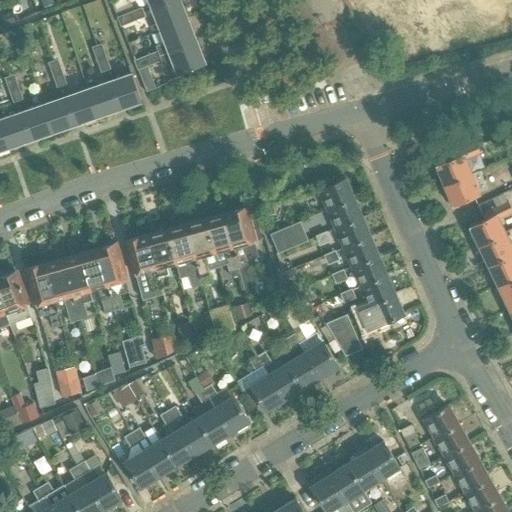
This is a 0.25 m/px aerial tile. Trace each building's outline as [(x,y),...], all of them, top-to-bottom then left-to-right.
[(149,0),(152,9),(173,0),(149,0)] [(161,30),(188,19),(180,0),(173,0),(152,9),(161,30)] [(442,0),(451,17),(487,0),(442,0)] [(129,12),(133,21),(145,16),(141,7),(129,12)] [(2,14),(5,25),(15,22),(11,11),(2,14)] [(121,26),(133,21),(129,12),(117,17),(121,26)] [(156,46),(158,51),(159,55),(196,41),(188,19),(161,30),(166,42),(156,46)] [(159,55),(161,60),(163,65),(173,61),(178,74),(205,63),(196,41),(159,55)] [(96,59),(106,56),(101,43),(92,47),(96,59)] [(146,56),(150,64),(161,60),(159,55),(158,51),(146,56)] [(106,56),(96,59),(101,72),(110,69),(106,56)] [(138,69),(150,64),(146,56),(135,60),(138,69)] [(52,75),(62,71),(58,59),(48,62),(52,75)] [(62,71),(52,75),(57,87),(66,84),(62,71)] [(9,90),(18,87),(14,74),(4,77),(9,90)] [(110,81),(119,107),(141,99),(132,74),(110,81)] [(144,82),(145,85),(147,91),(158,88),(156,81),(155,78),(144,82)] [(96,115),(119,107),(110,81),(88,89),(96,115)] [(18,87),(9,90),(13,103),(23,99),(18,87)] [(66,96),(75,123),(96,115),(88,89),(66,96)] [(53,130),(75,123),(66,96),(44,104),(53,130)] [(22,112),(31,138),(53,130),(44,104),(22,112)] [(9,145),(31,138),(22,112),(0,119),(9,145)] [(0,119),(0,148),(9,145),(0,119)] [(471,174),(471,173),(465,159),(479,153),(475,143),(449,154),(451,158),(435,165),(444,185),(471,174)] [(452,206),(457,203),(480,194),(478,192),(487,188),(480,170),(471,173),(471,174),(444,185),(452,206)] [(328,209),(352,198),(344,179),(319,190),(328,209)] [(335,225),(336,228),(342,225),(360,217),(352,198),(328,209),(335,225)] [(265,216),(275,213),(272,201),(262,204),(265,216)] [(478,245),(505,232),(499,218),(511,211),(511,210),(508,203),(483,215),(484,219),(470,226),(469,224),(468,224),(478,245)] [(244,208),(223,213),(226,225),(237,268),(239,274),(240,274),(244,290),(253,287),(247,265),(248,265),(246,259),(259,256),(254,240),(260,239),(254,210),(245,212),(244,208)] [(237,268),(226,225),(223,213),(204,218),(206,225),(213,252),(217,266),(226,263),(230,277),(239,274),(237,268)] [(344,247),(369,236),(364,225),(360,217),(342,225),(336,228),(344,247)] [(199,278),(209,275),(207,269),(217,266),(213,252),(206,225),(204,218),(185,224),(185,225),(199,278)] [(307,239),(299,221),(270,234),(278,252),(307,239)] [(199,278),(185,225),(185,224),(166,229),(175,262),(179,278),(189,275),(192,287),(201,284),(199,278)] [(165,265),(175,262),(166,229),(146,234),(161,288),(171,286),(165,265)] [(319,245),(331,240),(326,231),(315,235),(319,245)] [(511,245),(505,232),(478,245),(487,265),(511,252),(511,245)] [(161,288),(146,234),(127,239),(142,299),(162,294),(161,288)] [(369,236),(344,247),(353,265),(377,255),(369,236)] [(115,243),(97,247),(114,309),(124,307),(120,294),(127,291),(115,243)] [(91,249),(79,252),(89,287),(97,285),(105,312),(114,309),(97,247),(91,249)] [(335,250),(323,255),(327,264),(339,259),(335,250)] [(79,252),(61,258),(78,317),(87,315),(84,302),(92,300),(89,287),(79,252)] [(498,287),(511,280),(511,252),(487,265),(498,287)] [(361,285),(385,274),(377,255),(353,265),(361,285)] [(69,320),(78,317),(61,258),(45,262),(54,297),(63,294),(69,320)] [(54,297),(45,262),(26,267),(40,315),(49,313),(53,326),(61,324),(61,322),(54,297)] [(343,269),(331,274),(336,283),(347,278),(343,269)] [(13,333),(16,332),(18,329),(15,322),(31,316),(27,303),(15,271),(0,276),(0,297),(5,311),(10,324),(13,333)] [(385,274),(361,285),(370,304),(394,294),(385,274)] [(511,280),(498,287),(509,309),(511,307),(511,280)] [(345,302),(356,297),(352,289),(341,294),(345,302)] [(403,315),(394,294),(370,304),(358,309),(367,330),(403,315)] [(0,326),(10,324),(5,311),(0,297),(0,326)] [(238,318),(252,314),(249,302),(235,306),(238,318)] [(283,309),(293,327),(305,321),(294,303),(283,309)] [(235,329),(229,305),(210,310),(212,320),(215,330),(216,334),(235,329)] [(353,328),(347,313),(327,322),(346,354),(361,347),(353,328)] [(199,334),(215,330),(212,320),(196,324),(199,334)] [(176,324),(180,340),(193,336),(189,321),(176,324)] [(306,353),(320,377),(338,366),(324,342),(323,343),(316,332),(305,338),(301,330),(293,335),(299,344),(305,354),(306,353)] [(157,357),(178,347),(174,332),(151,338),(157,357)] [(291,348),(299,344),(293,335),(286,339),(291,348)] [(340,348),(335,339),(330,342),(335,351),(340,348)] [(123,345),(129,366),(146,362),(142,346),(131,342),(123,345)] [(111,366),(113,374),(129,369),(124,350),(107,354),(111,366)] [(265,351),(258,355),(264,365),(271,361),(265,351)] [(257,353),(249,358),(253,366),(256,371),(264,366),(264,365),(258,355),(257,353)] [(302,388),(320,377),(306,353),(305,354),(288,364),(302,388)] [(302,388),(288,364),(269,375),(283,399),(302,388)] [(95,373),(99,386),(115,380),(113,374),(111,366),(94,372),(95,373)] [(39,406),(55,403),(46,368),(36,370),(39,382),(34,383),(39,406)] [(197,375),(205,387),(211,383),(213,382),(206,370),(197,375)] [(87,390),(99,386),(95,373),(82,377),(87,390)] [(265,410),(283,399),(269,375),(251,386),(265,410)] [(61,396),(81,391),(78,377),(58,381),(61,396)] [(128,384),(135,396),(143,390),(137,380),(128,384)] [(216,392),(211,383),(205,387),(230,431),(248,420),(234,397),(233,397),(226,386),(216,392)] [(135,396),(128,384),(113,393),(122,407),(136,398),(135,396)] [(212,442),(230,431),(205,387),(195,393),(202,403),(193,408),(199,418),(198,418),(212,442)] [(21,423),(39,416),(33,402),(25,405),(20,392),(11,396),(14,405),(21,423)] [(14,405),(0,410),(0,423),(2,429),(21,423),(14,405)] [(168,410),(174,420),(182,416),(175,405),(168,410)] [(435,436),(458,424),(447,405),(425,418),(435,436)] [(62,416),(71,434),(86,426),(77,409),(62,416)] [(176,464),(194,453),(180,430),(180,429),(174,420),(168,410),(160,415),(165,424),(163,425),(170,436),(162,440),(176,464)] [(62,436),(68,432),(60,416),(53,419),(62,436)] [(194,453),(212,442),(198,418),(180,429),(180,430),(194,453)] [(36,436),(53,428),(50,420),(32,427),(36,436)] [(411,424),(401,429),(410,447),(420,442),(411,424)] [(458,424),(435,436),(446,454),(468,442),(458,424)] [(176,464),(162,440),(161,441),(155,430),(145,436),(139,427),(131,432),(138,442),(143,451),(144,451),(158,475),(176,464)] [(18,451),(36,442),(30,431),(12,441),(18,451)] [(130,447),(138,442),(131,432),(124,436),(130,447)] [(391,487),(406,478),(383,441),(365,452),(381,478),(384,476),(391,487)] [(468,442),(446,454),(456,472),(478,459),(468,442)] [(411,452),(419,468),(430,463),(422,447),(411,452)] [(139,486),(158,475),(144,451),(143,451),(125,462),(139,486)] [(363,489),(381,478),(365,452),(347,464),(363,489)] [(466,490),(488,478),(478,459),(456,472),(466,490)] [(91,471),(84,460),(77,465),(88,485),(102,508),(121,497),(107,474),(106,475),(100,465),(91,471)] [(355,511),(371,503),(363,489),(347,464),(334,471),(332,468),(326,471),(344,500),(346,500),(353,511),(355,511)] [(79,511),(95,511),(102,508),(88,485),(77,465),(68,469),(75,481),(76,480),(81,489),(71,495),(70,496),(79,511)] [(344,500),(326,471),(309,481),(312,485),(310,486),(326,511),(335,506),(338,511),(351,511),(353,511),(346,500),(344,500)] [(436,475),(425,480),(429,487),(439,482),(436,475)] [(488,478),(466,490),(477,509),(499,497),(488,478)] [(48,481),(40,486),(47,497),(52,506),(55,511),(79,511),(70,496),(71,495),(64,484),(53,490),(48,481)] [(39,501),(47,497),(40,486),(32,490),(39,501)] [(445,494),(434,499),(437,506),(448,501),(445,494)] [(478,511),(507,511),(499,497),(477,509),(478,511)] [(277,511),(302,511),(295,499),(276,510),(277,511)] [(418,511),(416,508),(414,506),(405,511),(391,511),(383,499),(374,505),(378,511),(418,511)] [(426,500),(416,508),(418,511),(428,511),(433,509),(426,500)] [(5,507),(8,511),(17,511),(12,503),(5,507)]
